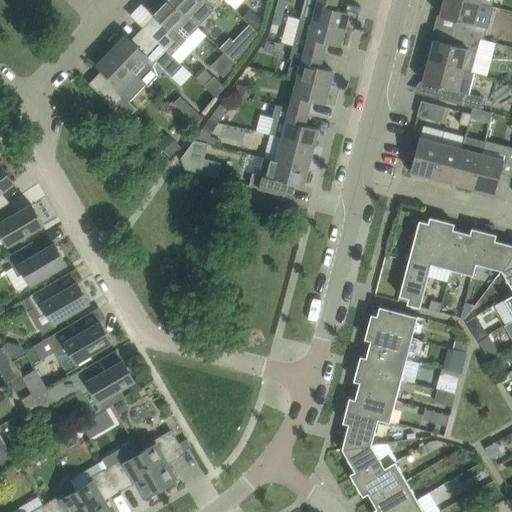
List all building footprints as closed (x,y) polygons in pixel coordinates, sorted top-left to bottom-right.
[(147,31),(168,50),(173,55),(199,27),(170,0),(160,0),(151,11),(156,16),(154,17),(155,22),(147,31)] [(170,0),(199,27),(200,27),(198,25),(200,23),(201,25),(216,9),(214,8),(217,6),(213,2),(215,0),(170,0)] [(278,0),(275,10),(284,13),(286,0),(278,0)] [(335,8),(337,0),(304,0),(301,17),(314,21),(343,28),(348,11),(335,8)] [(459,20),(456,31),(480,37),(483,26),(475,24),(481,3),(469,0),(444,0),(440,15),(459,20)] [(272,23),(273,23),(280,25),(284,13),(275,10),(272,23)] [(250,25),(251,25),(260,31),(266,21),(256,15),(251,24),(250,25)] [(301,17),(293,46),(323,54),(327,42),(339,45),(343,28),(314,21),(301,17)] [(113,50),(147,83),(150,86),(159,75),(154,65),(168,50),(147,31),(139,39),(134,38),(132,40),(127,35),(113,50)] [(480,37),(456,31),(453,43),(434,39),(428,60),(462,68),(468,47),(477,49),(480,37)] [(481,37),(471,70),(487,74),(496,42),(481,37)] [(276,44),(266,42),(266,41),(266,43),(264,50),(274,53),(276,44)] [(236,44),(227,54),(236,62),(245,53),(236,44)] [(323,54),(293,46),(290,58),(292,58),(287,76),(299,79),(328,86),(332,69),(320,66),(323,54)] [(130,101),(147,83),(113,50),(97,66),(102,71),(100,73),(102,78),(94,87),(128,119),(138,108),(130,101)] [(476,72),(462,68),(428,60),(423,82),(442,87),(439,98),(463,104),(482,109),(485,97),(471,93),(476,72)] [(205,86),(217,98),(225,88),(214,76),(205,86)] [(324,103),(328,86),(299,79),(295,94),(293,94),(290,107),(308,112),(311,100),(324,103)] [(251,87),(238,84),(236,93),(249,96),(251,87)] [(417,115),(442,122),(446,106),(421,100),(417,115)] [(179,114),(195,129),(203,117),(189,103),(179,114)] [(220,104),(213,113),(221,118),(227,109),(221,104),(220,104)] [(270,133),(284,137),(284,136),(313,144),(317,127),(305,124),(308,112),(290,107),(276,104),(273,117),(274,118),(270,133)] [(470,118),(478,119),(480,109),(473,107),(470,118)] [(459,124),(467,126),(471,114),(463,111),(459,124)] [(209,119),(203,128),(210,134),(217,125),(209,119)] [(194,139),(209,143),(218,145),(221,140),(211,135),(211,134),(210,134),(203,128),(194,139)] [(181,146),(167,133),(157,143),(171,156),(181,146)] [(278,160),(307,168),(313,144),(284,136),(284,137),(278,160)] [(411,171),(433,177),(441,142),(420,136),(411,171)] [(202,172),(209,143),(194,139),(181,157),(186,169),(202,172)] [(433,177),(453,182),(462,148),(441,142),(433,177)] [(504,158),(483,153),(474,187),(495,193),(501,173),(511,175),(511,147),(508,146),(504,158)] [(453,182),(474,187),(483,153),(462,148),(453,182)] [(250,185),(263,188),(293,196),(296,183),(302,185),(307,168),(278,160),(264,157),(259,174),(253,172),(250,185)] [(0,208),(4,205),(0,200),(0,191),(14,181),(1,163),(0,163),(0,208)] [(4,205),(0,208),(0,229),(8,244),(44,223),(32,204),(11,216),(4,205)] [(409,258),(431,264),(442,219),(430,216),(428,222),(419,220),(409,258)] [(451,222),(442,219),(431,264),(452,269),(462,231),(454,229),(455,223),(451,222)] [(462,231),(452,269),(473,274),(476,263),(484,230),(472,227),(470,233),(462,231)] [(484,230),(476,263),(502,269),(511,256),(511,243),(496,240),(497,234),(493,233),(484,230)] [(29,243),(7,256),(18,275),(25,272),(31,283),(67,262),(55,243),(35,254),(29,243)] [(511,256),(502,269),(511,286),(511,256)] [(407,303),(420,306),(431,264),(409,258),(400,295),(409,297),(407,303)] [(52,282),(30,295),(21,300),(27,312),(36,306),(41,314),(47,311),(54,322),(89,301),(78,282),(58,293),(52,282)] [(442,302),(432,300),(430,308),(440,311),(442,302)] [(461,317),(465,318),(475,305),(465,302),(461,317)] [(371,317),(368,325),(412,337),(417,315),(380,305),(378,315),(372,313),(371,317)] [(487,334),(479,319),(470,325),(478,339),(487,334)] [(42,358),(61,348),(64,353),(70,350),(77,361),(112,340),(101,321),(81,332),(74,321),(34,344),(42,358)] [(406,358),(408,350),(412,337),(368,325),(365,338),(371,339),(369,348),(406,358)] [(484,349),(493,343),(489,335),(479,341),(484,349)] [(0,364),(11,358),(4,345),(0,346),(0,364)] [(367,357),(361,355),(357,368),(401,379),(406,358),(369,348),(367,357)] [(448,369),(461,372),(462,373),(467,352),(454,349),(448,369)] [(49,389),(35,397),(39,403),(47,419),(59,412),(54,405),(81,389),(84,394),(87,392),(93,389),(105,409),(126,396),(121,387),(135,379),(124,360),(104,371),(97,360),(49,389)] [(455,393),(461,372),(448,369),(443,368),(442,367),(436,388),(438,389),(455,393)] [(395,401),(401,379),(357,368),(354,380),(360,381),(357,391),(395,401)] [(44,381),(30,390),(32,392),(35,397),(49,389),(44,381)] [(453,405),(456,394),(455,393),(438,389),(435,400),(453,405)] [(357,391),(356,398),(350,397),(346,411),(378,419),(389,422),(395,401),(357,391)] [(39,403),(35,397),(32,392),(22,398),(28,409),(39,403)] [(120,413),(126,410),(127,404),(124,399),(115,404),(120,413)] [(38,424),(47,419),(39,403),(28,409),(38,424)] [(378,419),(346,411),(343,422),(349,423),(343,448),(371,443),(378,419)] [(449,415),(437,411),(434,422),(447,425),(449,415)] [(82,423),(90,437),(99,432),(91,418),(82,423)] [(141,452),(161,487),(177,477),(168,461),(183,452),(172,431),(154,442),(155,444),(141,452)] [(0,465),(14,457),(7,446),(0,434),(0,465)] [(51,441),(57,452),(67,446),(61,435),(51,441)] [(426,452),(433,449),(429,442),(422,445),(426,452)] [(355,470),(350,473),(356,483),(385,466),(371,443),(343,448),(355,470)] [(472,452),(463,449),(461,456),(470,458),(472,452)] [(161,487),(141,452),(127,460),(125,458),(108,468),(120,489),(136,480),(145,496),(161,487)] [(21,460),(27,471),(38,465),(31,453),(21,460)] [(120,489),(108,468),(108,469),(103,460),(72,478),(78,489),(91,511),(112,511),(105,498),(120,489)] [(372,499),(406,479),(395,461),(385,467),(385,466),(356,483),(363,495),(369,492),(372,499)] [(373,511),(392,511),(417,498),(406,479),(372,499),(377,507),(372,510),(373,511)] [(62,495),(45,505),(49,511),(91,511),(78,489),(64,497),(62,495)] [(425,511),(417,498),(392,511),(425,511)]
